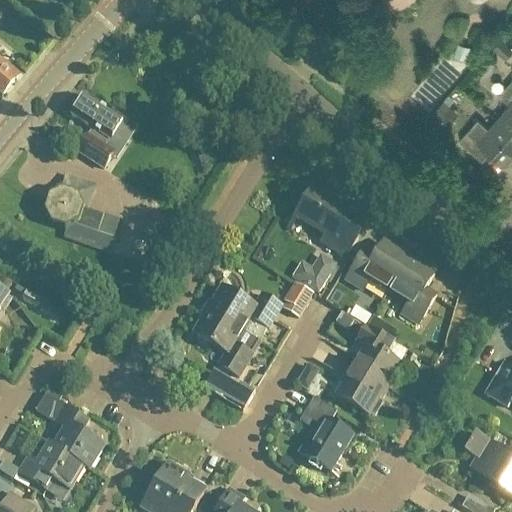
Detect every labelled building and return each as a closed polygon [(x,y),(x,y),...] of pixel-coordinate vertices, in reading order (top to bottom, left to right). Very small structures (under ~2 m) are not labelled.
[(16,0),(31,12),(40,0),(16,0)] [(0,95),(3,98),(19,77),(0,61),(0,95)] [(509,103),(496,118),(511,131),(511,78),(499,94),(509,103)] [(77,154),(104,171),(113,158),(133,172),(153,142),(141,135),(143,132),(142,127),(130,119),(125,120),(123,123),(84,97),(71,118),(91,131),(77,154)] [(511,131),(496,118),(488,127),(477,118),(459,139),(481,159),(489,150),(504,163),(511,153),(511,131)] [(201,169),(216,163),(211,150),(196,155),(201,169)] [(65,234),(63,240),(109,255),(119,223),(87,213),(95,189),(64,179),(60,192),(46,199),(42,214),(50,229),(65,234)] [(345,261),(358,240),(335,226),(343,212),(312,193),(295,220),(325,239),(321,246),(345,261)] [(147,235),(160,238),(165,220),(152,217),(147,235)] [(388,297),(408,263),(382,247),(374,261),(363,255),(345,284),(362,294),(368,285),(388,297)] [(408,263),(388,297),(408,309),(402,319),(418,329),(436,299),(426,293),(434,279),(408,263)] [(208,314),(252,340),(258,344),(266,332),(267,333),(281,310),(261,298),(254,311),(222,291),(208,314)] [(42,304),(26,294),(21,303),(37,312),(42,304)] [(358,309),(352,319),(369,329),(375,319),(358,309)] [(252,358),(243,353),(252,340),(208,314),(193,337),(225,357),(218,369),(238,381),(252,358)] [(364,351),(350,372),(384,393),(399,368),(386,360),(394,348),(365,331),(356,346),(364,351)] [(492,370),(477,361),(455,397),(470,406),(492,370)] [(511,371),(505,367),(485,398),(506,411),(509,406),(511,407),(511,371)] [(377,404),(384,393),(350,372),(334,398),(368,419),(368,418),(371,419),(373,419),(381,407),(379,405),(377,404)] [(244,410),(253,396),(236,386),(227,400),(244,410)] [(329,475),(352,438),(330,425),(336,416),(313,402),(302,420),(319,431),(302,458),(329,475)] [(84,469),(83,470),(88,473),(104,449),(82,435),(88,426),(65,411),(55,426),(66,433),(54,451),(84,469)] [(511,504),(511,458),(475,435),(463,454),(477,464),(471,473),(499,491),(496,494),(511,504)] [(68,494),(83,470),(84,469),(54,451),(50,448),(37,468),(27,462),(17,478),(47,495),(53,485),(68,494)] [(194,511),(207,491),(168,468),(142,511),(141,511),(194,511)] [(243,511),(240,510),(244,503),(230,495),(219,511),(243,511)] [(33,511),(9,497),(0,511),(33,511)] [(471,500),(464,510),(466,511),(487,511),(489,510),(471,500)]
